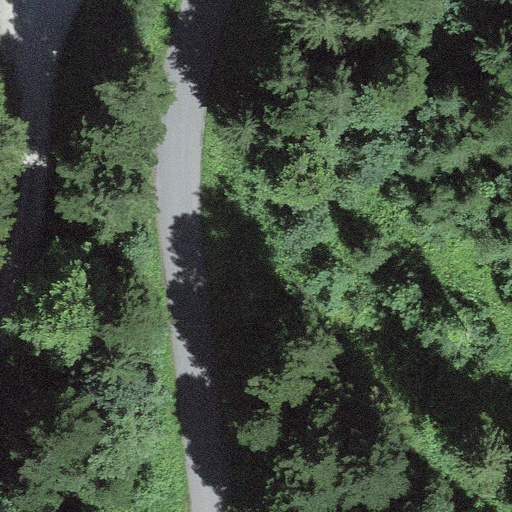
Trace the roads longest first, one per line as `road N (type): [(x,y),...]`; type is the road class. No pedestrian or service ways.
road 1 (unclassified): [(200,0),(178,108),(174,189),(208,511)]
road 2 (track): [(57,0),(44,33),(31,209),(0,320)]
